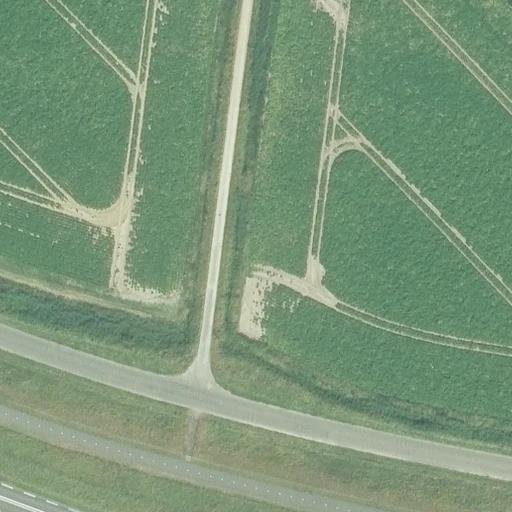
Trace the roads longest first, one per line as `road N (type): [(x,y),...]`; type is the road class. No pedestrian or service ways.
road 1 (unclassified): [(511,472),(198,405),(0,343)]
road 2 (track): [(198,405),(248,0)]
